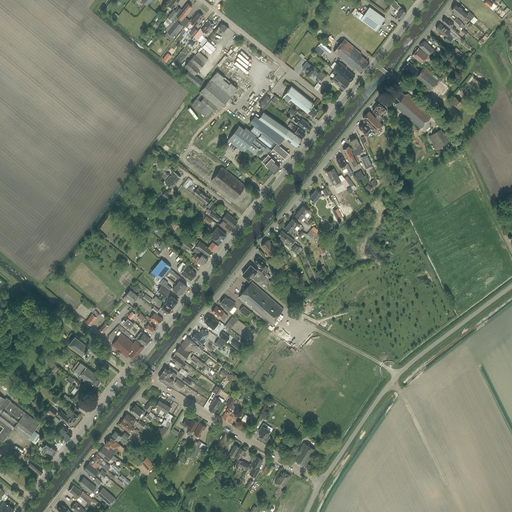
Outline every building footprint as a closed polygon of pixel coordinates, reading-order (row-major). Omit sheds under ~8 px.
[(178,2),(180,0),(172,0),(168,5),(173,9),(176,5),(177,6),(179,3),(178,2)] [(396,15),(401,18),(401,19),(407,13),(406,12),(405,12),(406,11),(402,9),(403,8),(398,4),(398,3),(394,0),(392,0),(389,4),(397,10),(394,13),(396,15)] [(192,8),(188,4),(165,31),(173,37),(184,24),(180,20),(184,15),(185,16),(192,8)] [(469,12),(468,13),(456,4),(454,7),(464,15),(464,14),(466,15),(468,14),(470,16),(469,17),(469,18),(469,19),(471,20),(474,16),(469,12)] [(385,18),(369,7),(360,20),(376,31),(385,18)] [(470,21),(471,20),(469,19),(469,18),(469,17),(470,16),(468,14),(466,15),(464,14),(464,15),(454,7),(451,10),(454,12),(458,16),(459,16),(463,19),(465,17),(470,21)] [(168,18),(172,21),(178,13),(174,10),(168,18)] [(199,21),(203,16),(199,13),(191,22),(197,26),(200,22),(199,21)] [(167,26),(172,21),(168,18),(164,23),(167,26)] [(445,18),(442,22),(454,31),(456,29),(452,26),(454,24),(449,20),(449,21),(445,18)] [(204,38),(204,37),(210,30),(209,29),(213,25),(209,21),(202,30),(200,29),(194,36),(198,40),(202,35),(204,37),(204,38)] [(448,44),(453,38),(448,34),(450,32),(440,23),(436,29),(446,37),(443,40),(448,44)] [(219,29),(224,32),(228,28),(223,24),(219,29)] [(192,37),(197,31),(194,28),(189,34),(192,37)] [(361,73),(368,65),(369,63),(361,56),(361,54),(361,53),(344,39),(334,52),(355,70),(356,68),(360,72),(361,73)] [(213,54),(218,47),(210,40),(204,46),(213,54)] [(424,41),(419,47),(429,55),(434,50),(424,41)] [(321,42),(321,43),(314,51),(320,56),(325,51),(329,54),(331,51),(321,42)] [(456,47),(452,51),(464,62),(468,58),(456,47)] [(418,48),(412,56),(422,64),(428,56),(418,48)] [(168,53),(162,60),(166,62),(172,56),(168,53)] [(199,87),(203,82),(195,75),(205,64),(194,55),(184,67),(189,70),(185,75),(199,87)] [(315,76),(319,72),(315,69),(316,68),(307,61),(306,62),(302,67),(304,69),(304,70),(306,72),(305,72),(310,76),(312,73),(315,76)] [(350,82),(355,76),(346,68),(339,62),(334,69),(350,82)] [(409,62),(402,69),(429,92),(439,80),(424,67),(420,72),(409,62)] [(333,79),(332,80),(344,90),(349,83),(334,70),(332,73),(336,76),(333,79)] [(229,84),(223,79),(224,77),(217,71),(199,93),(200,94),(191,104),(208,118),(217,107),(220,110),(231,96),(238,88),(231,82),(229,84)] [(321,81),(326,75),(320,71),(316,76),(321,81)] [(295,102),(312,116),(313,117),(318,110),(312,106),(314,104),(292,86),(283,97),(289,101),(293,105),(295,102)] [(398,88),(390,97),(396,103),(395,104),(399,108),(398,109),(420,129),(432,115),(408,94),(404,94),(398,88)] [(464,97),(457,101),(461,110),(469,106),(464,97)] [(376,106),(372,111),(377,115),(376,116),(380,121),(383,117),(380,115),(385,109),(379,103),(377,103),(376,105),(376,106)] [(369,111),(368,113),(363,118),(376,131),(383,125),(369,111)] [(255,126),(279,145),(285,137),(296,146),(297,146),(302,139),(263,112),(259,118),(255,115),(250,122),(255,126)] [(302,126),(308,130),(308,131),(311,127),(307,123),(307,122),(302,118),(301,120),(297,116),(293,121),(297,123),(298,122),(299,123),(298,124),(301,127),(302,126)] [(298,135),(302,137),(302,138),(306,134),(302,131),(302,130),(299,127),(298,128),(290,122),(288,126),(295,131),(294,132),(298,135)] [(364,124),(359,128),(361,130),(361,131),(363,133),(364,133),(366,135),(370,130),(364,124)] [(279,145),(255,126),(250,131),(246,127),(244,129),(239,125),(228,139),(242,150),(245,146),(255,154),(260,148),(267,154),(272,148),(285,158),(289,153),(279,145)] [(437,150),(449,142),(441,129),(428,137),(437,150)] [(172,143),(178,134),(175,132),(169,141),(172,143)] [(356,137),(350,141),(354,148),(352,149),(355,155),(363,151),(360,145),(356,137)] [(173,146),(178,150),(184,142),(179,138),(173,146)] [(349,147),(343,150),(345,154),(345,155),(347,158),(348,157),(351,161),(354,167),(358,165),(355,159),(352,155),(353,155),(349,147)] [(274,173),(279,166),(274,161),(275,161),(268,155),(262,162),(274,173)] [(363,158),(367,168),(372,166),(368,156),(363,158)] [(342,157),(336,160),(338,163),(338,164),(340,168),(341,167),(343,170),(346,168),(351,176),(354,175),(347,163),(346,164),(342,157)] [(235,199),(246,186),(222,167),(212,180),(235,199)] [(334,168),(327,172),(334,185),(341,181),(334,168)] [(181,177),(174,172),(172,174),(172,175),(171,176),(171,175),(165,183),(173,188),(181,177)] [(355,175),(359,181),(365,177),(361,172),(355,175)] [(351,187),(354,185),(347,176),(345,178),(351,187)] [(325,195),(329,194),(326,188),(319,191),(316,189),(310,197),(315,201),(321,193),(324,192),(325,195)] [(197,189),(194,192),(195,194),(194,195),(199,200),(203,194),(197,189)] [(168,199),(171,195),(166,191),(163,194),(168,199)] [(203,194),(199,200),(204,204),(205,202),(207,203),(210,200),(203,194)] [(299,210),(305,214),(307,212),(308,214),(309,215),(311,212),(310,211),(308,210),(309,210),(303,205),(299,210)] [(333,211),(338,220),(343,217),(338,208),(333,211)] [(305,215),(305,214),(299,210),(295,215),(301,219),(303,221),(305,219),(304,218),(306,216),(305,215)] [(232,228),(222,220),(212,212),(210,214),(217,220),(218,220),(221,222),(219,225),(222,227),(228,232),(229,232),(232,228)] [(233,227),(238,221),(227,213),(222,219),(233,227)] [(205,214),(202,218),(209,224),(212,220),(205,214)] [(289,223),(295,227),(296,225),(298,226),(300,224),(298,223),(293,218),(289,223)] [(294,228),(295,227),(289,223),(285,228),(291,232),(293,230),(294,231),(296,229),(294,228)] [(210,236),(219,243),(220,244),(227,235),(217,227),(210,236)] [(282,230),(278,235),(281,238),(279,240),(282,243),(284,240),(285,239),(292,244),(294,240),(282,230)] [(98,233),(106,239),(107,237),(100,231),(98,233)] [(305,233),(303,235),(306,238),(310,240),(314,235),(309,232),(307,234),(305,233)] [(214,251),(219,245),(208,237),(206,240),(211,244),(208,247),(214,251)] [(190,250),(193,246),(184,240),(182,244),(190,250)] [(196,242),(197,244),(195,247),(210,258),(214,252),(214,251),(208,247),(199,241),(198,240),(196,242)] [(268,240),(261,246),(270,256),(278,249),(274,245),(273,246),(268,240)] [(139,253),(143,257),(148,250),(144,247),(139,253)] [(192,252),(195,254),(192,257),(202,264),(202,265),(205,261),(206,262),(208,258),(207,258),(202,254),(200,256),(200,255),(199,256),(198,255),(200,252),(195,248),(192,252)] [(268,274),(266,272),(268,268),(265,265),(266,263),(259,257),(254,262),(262,269),(262,268),(263,270),(261,272),(264,275),(265,276),(268,274)] [(161,279),(171,267),(162,259),(151,271),(161,279)] [(188,277),(191,280),(196,274),(192,271),(193,270),(186,265),(180,273),(187,278),(188,277)] [(264,275),(261,272),(260,270),(260,271),(257,268),(256,270),(251,265),(243,274),(249,280),(252,276),(254,278),(254,279),(257,282),(258,282),(264,275)] [(183,290),(185,288),(187,286),(180,280),(176,285),(183,290)] [(271,324),(283,309),(259,288),(251,282),(239,297),(271,324)] [(170,292),(166,288),(162,285),(158,291),(166,297),(167,295),(169,297),(167,299),(168,300),(166,303),(167,304),(170,305),(172,308),(178,301),(171,296),(170,297),(168,295),(170,292)] [(180,295),(183,290),(176,285),(173,289),(180,295)] [(133,302),(138,296),(131,289),(123,298),(126,301),(128,298),(133,302)] [(143,298),(150,303),(153,299),(146,294),(143,298)] [(235,304),(231,301),(225,297),(220,304),(226,308),(225,309),(229,312),(235,304)] [(82,303),(93,312),(96,308),(85,299),(82,303)] [(171,309),(159,299),(156,304),(161,308),(160,308),(163,310),(164,310),(167,313),(171,309)] [(216,306),(212,312),(216,315),(215,315),(219,318),(220,317),(224,320),(228,316),(223,312),(224,311),(220,309),(216,306)] [(247,317),(251,312),(243,306),(239,311),(247,317)] [(91,325),(99,314),(97,312),(97,311),(95,310),(86,321),(91,325)] [(148,321),(150,323),(152,320),(159,325),(160,323),(161,323),(162,322),(162,321),(163,319),(155,313),(150,318),(148,321)] [(206,320),(204,322),(210,326),(209,326),(213,329),(219,323),(209,315),(207,318),(206,318),(206,319),(206,320)] [(230,329),(237,320),(232,317),(226,326),(230,329)] [(123,320),(122,322),(130,329),(134,324),(127,318),(126,319),(127,320),(125,321),(123,320)] [(147,324),(144,328),(145,328),(145,329),(146,330),(148,330),(150,333),(151,334),(152,334),(153,333),(153,332),(156,329),(152,326),(153,325),(150,323),(148,321),(145,318),(143,321),(147,324)] [(103,332),(108,325),(105,323),(100,329),(103,332)] [(208,334),(202,330),(199,334),(196,332),(192,338),(201,345),(205,339),(208,334)] [(136,338),(144,345),(145,346),(150,339),(150,338),(142,331),(136,338)] [(225,342),(230,337),(223,332),(219,338),(225,342)] [(135,358),(144,346),(136,340),(133,343),(121,333),(112,344),(127,357),(129,355),(133,358),(135,358)] [(72,339),(69,343),(84,354),(86,352),(87,353),(90,351),(88,349),(90,346),(75,335),(75,336),(72,339)] [(187,337),(181,345),(189,352),(195,344),(187,337)] [(221,349),(224,344),(218,339),(215,344),(221,349)] [(235,339),(232,343),(242,350),(245,346),(235,339)] [(180,346),(175,353),(181,358),(180,358),(184,361),(190,353),(180,346)] [(182,368),(185,364),(188,367),(189,365),(180,358),(175,354),(171,359),(179,365),(179,367),(181,368),(182,368)] [(197,363),(199,360),(193,355),(190,358),(197,363)] [(53,363),(49,368),(54,372),(58,367),(53,363)] [(81,363),(75,371),(80,375),(88,381),(88,382),(95,388),(102,378),(95,372),(94,373),(86,367),(81,363)] [(171,375),(174,378),(177,375),(166,367),(163,371),(170,376),(171,375)] [(189,373),(182,368),(181,368),(179,372),(186,377),(189,373)] [(170,377),(170,376),(163,371),(159,378),(169,385),(173,380),(170,377)] [(182,381),(189,386),(191,382),(185,378),(182,381)] [(9,379),(3,385),(13,393),(19,387),(9,379)] [(174,384),(182,389),(185,384),(177,379),(174,384)] [(74,398),(78,402),(79,401),(80,401),(84,395),(84,394),(80,391),(84,387),(80,383),(78,386),(79,387),(74,394),(76,396),(74,398)] [(0,395),(0,424),(3,427),(0,432),(0,438),(3,441),(14,427),(36,444),(41,436),(34,431),(40,424),(25,413),(25,412),(7,398),(6,400),(0,395)] [(53,402),(58,405),(63,399),(58,396),(53,402)] [(228,420),(232,423),(237,415),(234,413),(237,407),(233,405),(236,399),(231,396),(226,405),(229,407),(228,409),(222,418),(228,421),(228,420)] [(209,409),(214,413),(221,401),(216,397),(210,405),(211,406),(209,409)] [(159,400),(156,406),(159,408),(157,412),(159,413),(162,409),(165,404),(159,400)] [(144,408),(148,412),(153,405),(149,401),(144,408)] [(165,404),(162,409),(165,411),(162,415),(165,417),(168,413),(171,407),(165,404)] [(144,414),(145,413),(136,405),(130,411),(140,419),(141,417),(139,416),(141,413),(144,414)] [(54,416),(57,412),(51,407),(48,410),(54,416)] [(61,411),(58,415),(66,422),(67,420),(72,424),(79,416),(70,409),(66,415),(61,411)] [(270,413),(265,411),(261,418),(267,420),(270,413)] [(131,426),(136,420),(132,417),(127,414),(123,419),(131,426)] [(170,423),(174,417),(169,414),(166,420),(170,423)] [(241,421),(246,423),(250,417),(245,414),(241,421)] [(60,420),(55,417),(52,421),(56,425),(60,420)] [(188,429),(190,430),(187,434),(190,436),(193,432),(199,422),(193,419),(191,422),(186,419),(183,425),(188,428),(188,429)] [(129,432),(133,428),(123,420),(119,424),(123,427),(129,432)] [(267,441),(269,437),(267,436),(270,430),(267,428),(268,426),(263,423),(259,429),(262,431),(259,436),(267,441)] [(200,437),(206,427),(202,424),(201,425),(200,424),(194,434),(200,437)] [(67,441),(72,435),(68,431),(68,430),(62,425),(57,430),(64,435),(62,437),(67,441)] [(128,441),(122,436),(116,431),(112,435),(118,441),(120,439),(126,444),(128,441)] [(53,442),(56,438),(50,433),(46,437),(53,442)] [(108,441),(105,444),(114,452),(117,449),(120,445),(111,437),(108,441)] [(304,443),(294,458),(298,461),(297,462),(299,463),(310,446),(304,443)] [(51,447),(47,444),(45,446),(44,445),(42,448),(43,448),(41,451),(45,455),(46,453),(49,455),(52,457),(54,454),(57,450),(51,446),(51,447)] [(194,444),(188,454),(193,457),(199,447),(196,446),(194,444)] [(228,456),(233,459),(240,447),(236,445),(235,447),(234,446),(229,454),(228,456)] [(310,446),(299,463),(305,467),(315,450),(310,446)] [(117,458),(113,455),(103,447),(98,453),(108,461),(110,458),(114,461),(117,458)] [(240,449),(235,457),(237,458),(235,463),(239,465),(247,470),(250,465),(240,460),(246,451),(242,448),(241,450),(240,449)] [(103,467),(104,465),(102,462),(103,460),(96,455),(93,459),(100,464),(103,467)] [(258,469),(263,460),(257,456),(251,465),(252,466),(249,470),(251,471),(249,474),(256,478),(260,470),(258,469)] [(147,457),(141,462),(148,470),(154,465),(147,457)] [(97,468),(100,465),(100,464),(93,459),(90,462),(97,468)] [(265,471),(272,474),(276,464),(268,461),(265,471)] [(29,466),(40,475),(43,471),(35,466),(34,464),(32,462),(29,466)] [(101,472),(89,463),(84,470),(93,477),(96,474),(98,476),(101,472)] [(284,488),(291,477),(284,472),(283,474),(281,473),(275,483),(284,488)] [(91,493),(96,487),(84,477),(80,482),(81,483),(80,485),(91,493)] [(253,481),(250,480),(246,488),(248,489),(249,489),(250,489),(254,482),(253,482),(253,481)] [(83,491),(83,492),(74,485),(69,491),(75,495),(74,496),(77,499),(80,496),(90,504),(93,499),(83,491)] [(111,505),(116,499),(103,487),(97,494),(109,504),(110,504),(111,505)] [(0,511),(12,511),(14,509),(4,501),(0,506),(0,511)] [(87,511),(76,502),(71,508),(75,511),(87,511)]
